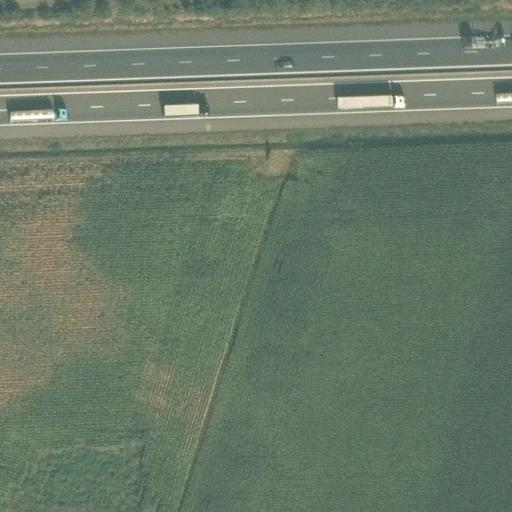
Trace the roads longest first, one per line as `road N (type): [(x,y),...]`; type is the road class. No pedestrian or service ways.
road 1 (motorway): [(511,47),(0,66)]
road 2 (motorway): [(0,107),(511,90)]
road 3 (unclassified): [(0,6),(183,0)]
